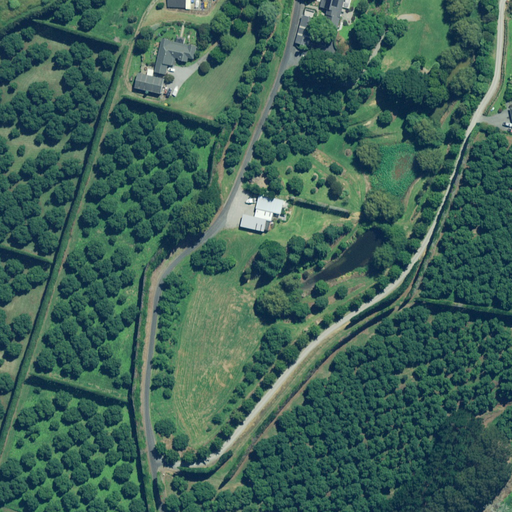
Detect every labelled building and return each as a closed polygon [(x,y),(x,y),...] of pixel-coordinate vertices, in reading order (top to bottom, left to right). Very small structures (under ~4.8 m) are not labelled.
[(353,0),(323,0),(322,7),(330,9),(328,17),(343,21),(346,8),(351,10),(353,0)] [(319,16),(304,13),(297,42),(312,46),(319,16)] [(199,47),(164,39),(157,72),(168,74),(171,64),(175,65),(176,58),(190,61),(191,57),(197,59),(199,47)] [(165,78),(142,73),(138,88),(162,93),(165,78)] [(266,224),(269,211),(277,212),(275,219),(285,221),(289,201),(261,196),(256,222),(266,224)]
